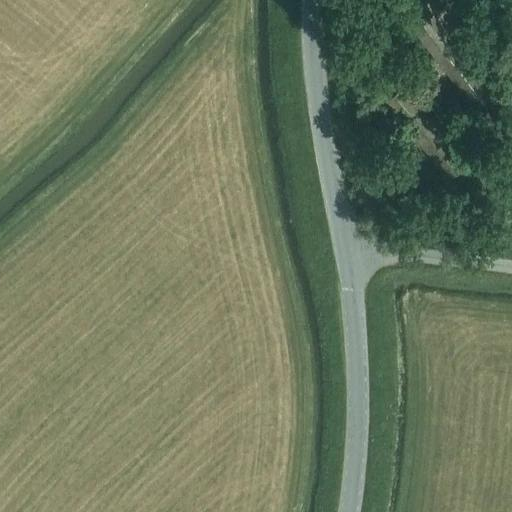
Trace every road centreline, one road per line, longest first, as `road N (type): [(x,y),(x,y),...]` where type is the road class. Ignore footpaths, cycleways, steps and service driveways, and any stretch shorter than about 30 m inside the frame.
road 1 (tertiary): [(350,511),(364,436),(345,254)]
road 2 (tertiary): [(345,254),(314,0)]
road 3 (unclassified): [(511,268),(345,254)]
